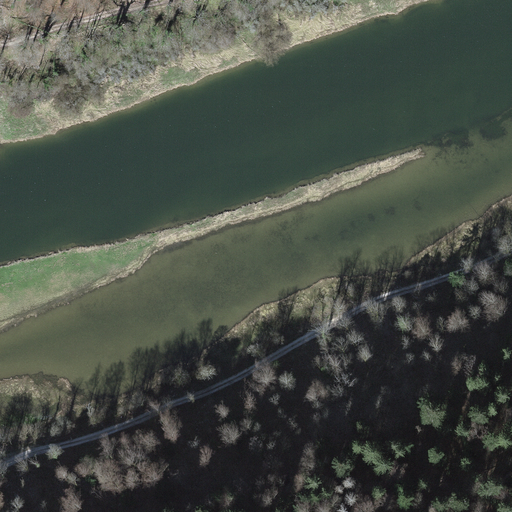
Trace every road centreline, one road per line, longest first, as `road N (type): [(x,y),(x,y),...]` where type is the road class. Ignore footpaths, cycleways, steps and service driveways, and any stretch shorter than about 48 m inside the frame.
road 1 (track): [(0,462),(172,408),(511,246)]
road 2 (track): [(0,45),(175,0)]
